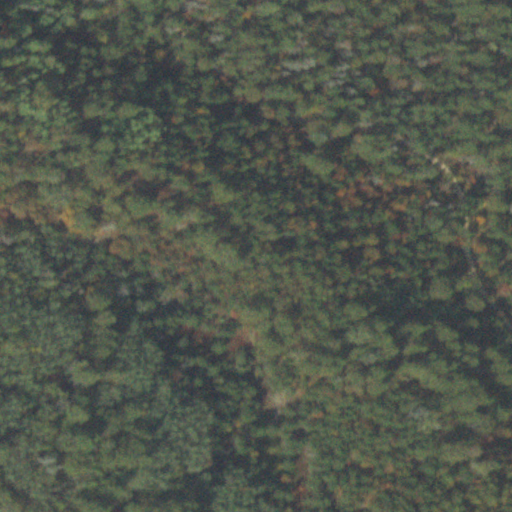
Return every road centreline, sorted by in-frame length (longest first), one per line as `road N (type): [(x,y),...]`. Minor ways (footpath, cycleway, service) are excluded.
road 1 (track): [(450,163),(306,115),(174,37),(145,0)]
road 2 (track): [(511,322),(485,304),(460,242),(450,163)]
